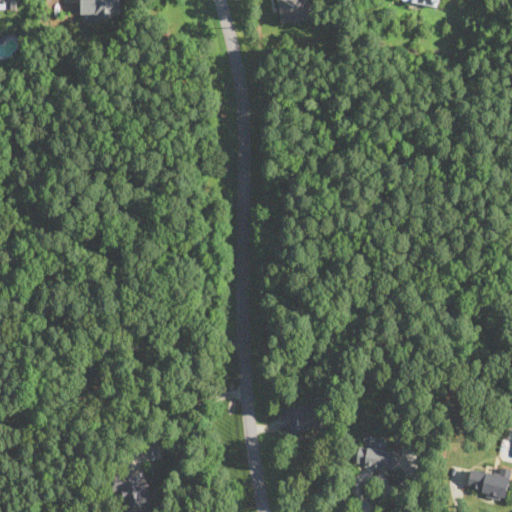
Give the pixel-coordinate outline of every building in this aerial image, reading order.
[(0,0),(0,8),(17,8),(17,0),(0,0)] [(81,0),(81,18),(120,18),(120,0),(81,0)] [(303,0),(278,0),(281,22),(306,19),(303,0)] [(319,427),(319,405),(291,405),(290,431),(308,431),(308,426),(319,427)] [(400,452),(384,449),(385,438),(362,434),(357,463),(397,469),(400,452)] [(499,473),(473,468),(469,486),(488,490),(487,495),(505,499),(511,469),(500,466),(499,473)] [(123,511),(137,511),(150,511),(148,470),(108,472),(109,492),(122,492),(123,511)]
